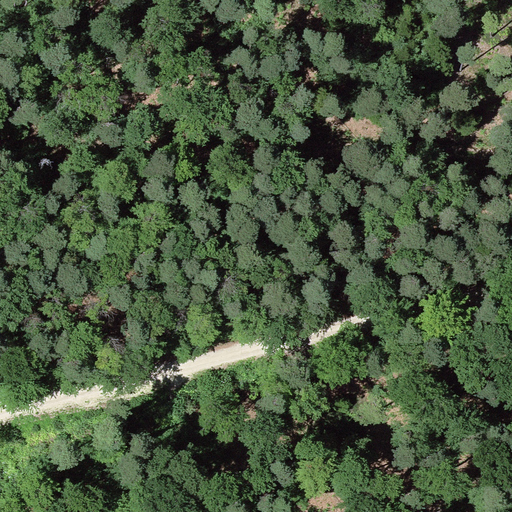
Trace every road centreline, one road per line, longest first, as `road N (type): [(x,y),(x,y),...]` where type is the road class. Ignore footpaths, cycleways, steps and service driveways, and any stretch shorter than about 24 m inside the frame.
road 1 (track): [(0,414),(511,292)]
road 2 (track): [(0,132),(511,144)]
